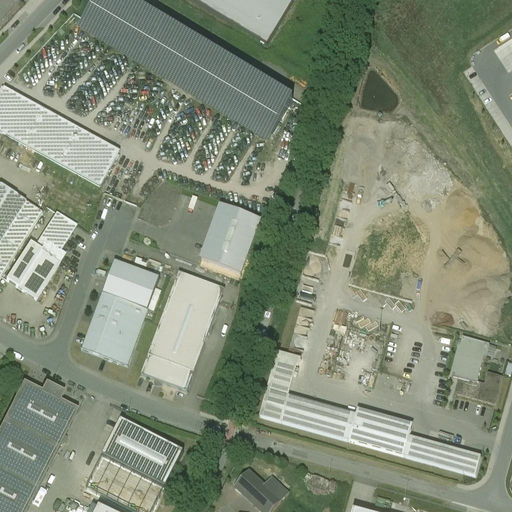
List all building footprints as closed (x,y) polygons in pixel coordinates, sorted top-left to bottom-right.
[(293,101),(124,0),(96,0),(79,29),(268,142),(293,101)] [(295,0),(193,0),(269,44),(295,0)] [(119,153),(4,90),(0,98),(0,133),(100,189),(119,153)] [(157,178),(143,220),(169,229),(184,187),(157,178)] [(0,243),(25,205),(0,189),(0,243)] [(0,281),(42,216),(25,205),(0,243),(0,281)] [(260,224),(220,210),(200,262),(240,277),(260,224)] [(54,216),(34,248),(60,265),(65,256),(60,253),(75,229),(54,216)] [(34,248),(29,245),(5,283),(35,302),(60,265),(34,248)] [(160,281),(115,264),(103,296),(148,312),(160,281)] [(224,292),(178,275),(141,377),(187,394),(224,292)] [(511,297),(441,277),(433,304),(503,324),(511,297)] [(148,312),(103,296),(82,352),(127,369),(148,312)] [(459,380),(477,385),(484,359),(486,360),(489,348),(463,340),(452,379),(459,381),(459,380)] [(280,424),(289,398),(301,358),(278,353),(259,419),(280,424)] [(477,385),(459,380),(459,381),(455,396),(494,406),(501,381),(487,376),(485,387),(477,385)] [(25,511),(77,413),(22,385),(0,427),(0,511),(25,511)] [(355,417),(289,398),(280,424),(348,443),(355,417)] [(411,433),(355,417),(348,443),(404,459),(409,440),(411,433)] [(184,454),(120,422),(102,457),(165,489),(184,454)] [(468,456),(409,440),(404,459),(464,476),(468,456)] [(272,511),(281,503),(249,473),(234,489),(259,511),(272,511)]
